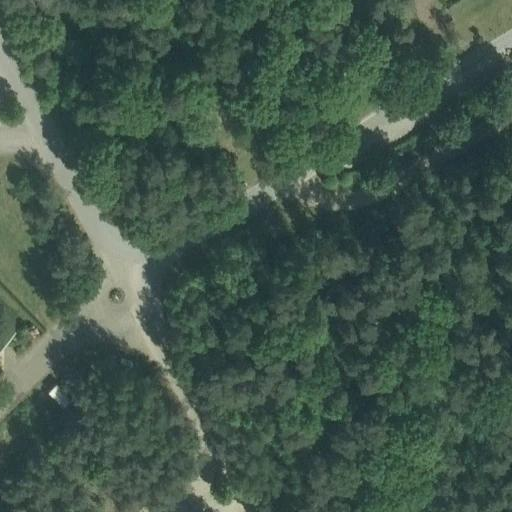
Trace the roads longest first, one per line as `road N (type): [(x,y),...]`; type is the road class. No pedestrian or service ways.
road 1 (unclassified): [(511,43),(278,184),(172,257),(144,295)]
road 2 (unknown): [(511,115),(370,195),(319,211),(278,184)]
road 3 (unclassified): [(23,84),(144,295)]
road 4 (unclassified): [(144,295),(252,485)]
road 5 (unknown): [(202,0),(216,63),(252,147),(278,184)]
road 6 (unclassified): [(144,295),(86,321),(0,406)]
